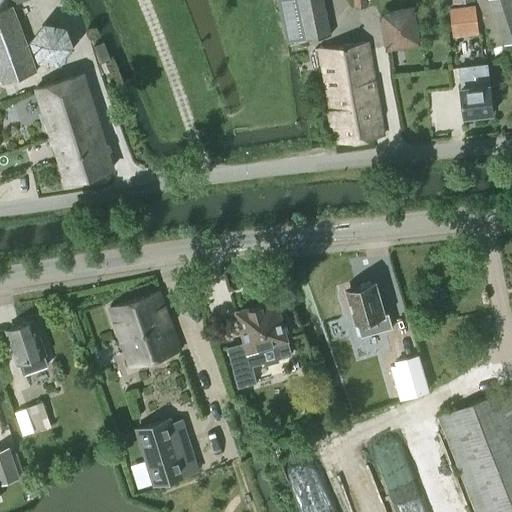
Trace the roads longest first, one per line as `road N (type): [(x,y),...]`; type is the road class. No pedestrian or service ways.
road 1 (unclassified): [(0,209),(218,174),(511,145)]
road 2 (tertiary): [(0,279),(511,214)]
